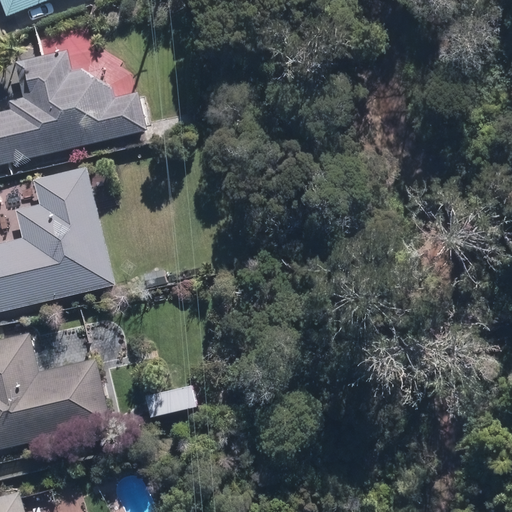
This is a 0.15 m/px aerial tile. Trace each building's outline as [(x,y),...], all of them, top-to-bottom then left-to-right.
[(7,0),(14,15),(51,0),(7,0)] [(61,33),(66,48),(19,62),(29,94),(16,98),(18,107),(0,111),(0,163),(155,127),(143,88),(118,96),(109,67),(88,73),(81,50),(95,46),(89,24),(61,33)] [(47,200),(22,206),(29,235),(0,241),(0,312),(0,313),(127,282),(98,164),(42,178),(47,200)] [(0,449),(117,420),(102,359),(97,360),(93,344),(46,355),(39,328),(31,330),(27,313),(0,319),(0,449)] [(32,505),(27,489),(0,495),(0,511),(98,511),(93,511),(51,511),(49,501),(32,505)]
